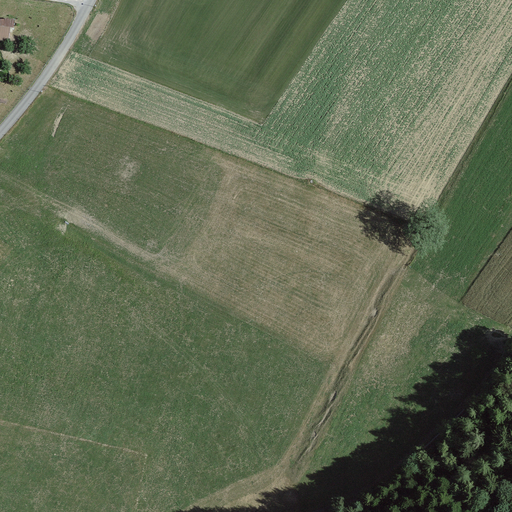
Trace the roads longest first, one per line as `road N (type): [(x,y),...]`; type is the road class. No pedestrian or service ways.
road 1 (track): [(511,389),(359,495),(295,511)]
road 2 (residential): [(0,132),(90,0)]
